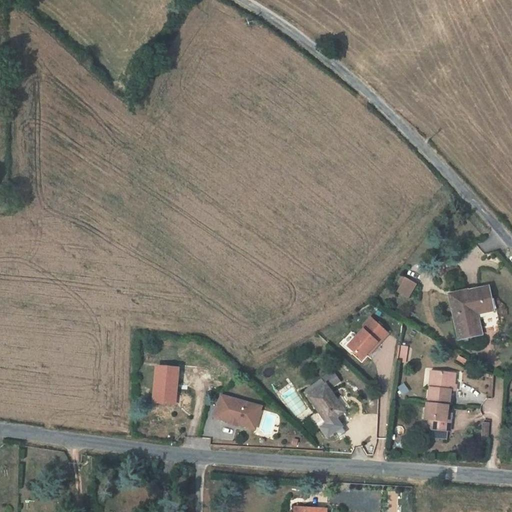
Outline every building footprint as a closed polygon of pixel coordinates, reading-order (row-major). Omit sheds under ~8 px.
[(401,276),(395,292),(409,298),(415,282),(401,276)] [(488,312),(496,310),(494,298),(502,297),(500,284),(475,289),(475,292),(468,293),(466,290),(459,291),(470,337),(492,332),(488,312)] [(506,308),(502,297),(494,298),(496,310),(506,308)] [(389,333),(371,318),(364,326),(366,327),(350,347),(364,359),(380,339),(382,341),(389,333)] [(442,386),(440,400),(461,404),(463,404),(466,389),(468,390),(471,373),(448,368),(445,385),(442,386)] [(184,372),(163,370),(161,403),(182,404),(184,372)] [(331,386),(313,397),(332,425),(348,415),(338,403),(341,400),(331,386)] [(228,397),(226,405),(233,408),(228,421),(235,423),(238,422),(239,421),(244,422),(244,425),(252,428),(254,422),(262,424),(267,410),(228,397)] [(461,404),(440,400),(438,400),(434,418),(439,418),(438,426),(440,427),(457,430),(461,430),(463,418),(459,418),(461,404)] [(233,408),(226,405),(221,418),(228,421),(233,408)] [(254,422),(252,428),(260,431),(262,424),(254,422)] [(456,438),(457,430),(440,427),(439,435),(456,438)]
